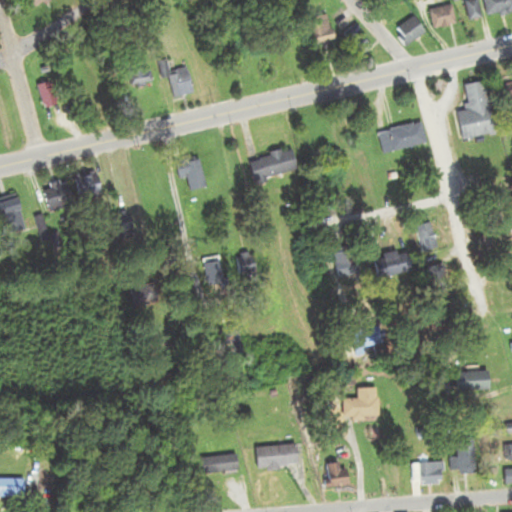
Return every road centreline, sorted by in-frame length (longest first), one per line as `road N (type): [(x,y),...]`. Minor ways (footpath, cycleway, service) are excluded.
road 1 (tertiary): [(0,165),(511,44)]
road 2 (residential): [(287,511),(511,495)]
road 3 (residential): [(412,69),(474,279)]
road 4 (residential): [(36,157),(0,12)]
road 5 (residential): [(436,167),(364,202),(379,261)]
